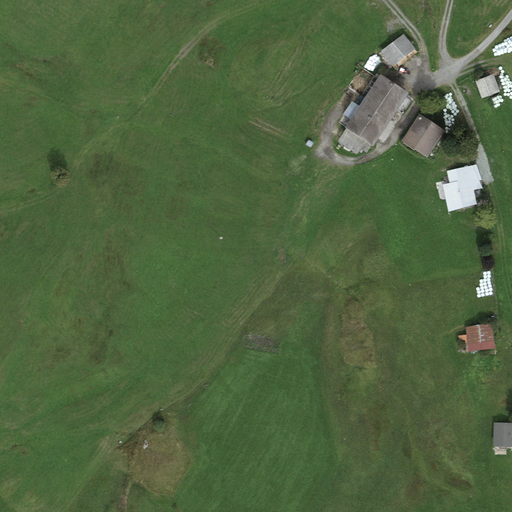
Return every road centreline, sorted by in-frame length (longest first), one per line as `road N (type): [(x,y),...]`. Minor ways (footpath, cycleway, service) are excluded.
road 1 (track): [(341,103),(323,141),(330,154),(360,160),(391,143),(426,85),(451,66)]
road 2 (track): [(451,66),(511,263)]
